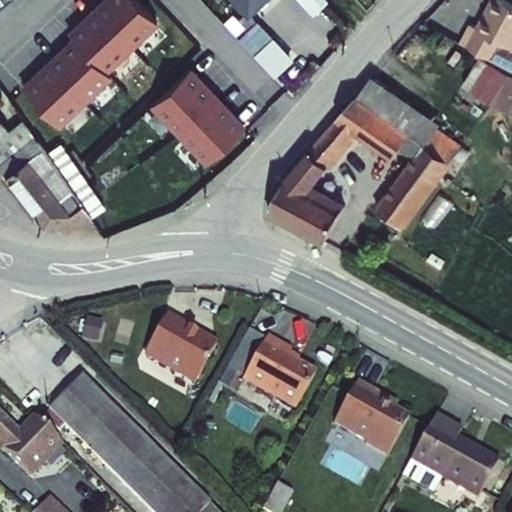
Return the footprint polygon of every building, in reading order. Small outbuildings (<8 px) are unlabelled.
[(71,37),(106,74),(158,25),(133,0),(100,0),(66,32),(71,37)] [(306,0),(316,11),(327,0),(306,0)] [(478,17),(471,29),(505,47),(511,34),(511,0),(494,0),(484,20),(478,17)] [(471,29),(468,35),(502,53),(505,47),(471,29)] [(259,51),(280,73),(300,54),(278,32),(259,51)] [(22,83),(62,126),(111,79),(106,74),(71,37),(22,83)] [(511,62),(490,50),(472,79),(511,102),(511,62)] [(383,68),(364,90),(424,128),(411,148),(425,157),(390,205),(414,223),(449,175),(458,180),(482,147),(449,123),(456,115),(383,68)] [(180,132),(206,161),(244,126),(190,69),(147,109),(174,138),(180,132)] [(300,172),(278,207),(336,237),(357,202),(319,182),(336,160),(341,163),(368,129),(407,154),(411,148),(424,128),(364,90),(300,172)] [(0,95),(0,141),(22,124),(0,95)] [(22,124),(0,141),(0,149),(8,161),(44,133),(32,117),(22,124)] [(44,133),(8,161),(55,222),(62,222),(74,226),(98,210),(44,133)] [(216,338),(165,313),(146,351),(197,377),(216,338)] [(102,340),(102,314),(87,314),(86,340),(102,340)] [(266,338),(249,328),(227,367),(228,368),(236,372),(243,377),(266,338)] [(292,348),(268,335),(266,338),(243,377),(242,380),(296,411),(318,371),(299,360),(300,357),(291,351),(292,348)] [(231,511),(85,366),(54,397),(169,511),(231,511)] [(236,372),(228,368),(219,382),(227,387),(236,372)] [(399,403),(359,380),(333,424),(366,442),(365,444),(387,456),(411,416),(396,407),(399,403)] [(0,401),(0,435),(30,467),(63,435),(35,406),(19,421),(0,401)] [(478,499),(500,459),(459,437),(463,429),(437,414),(410,460),(411,461),(442,479),(478,499)] [(442,479),(411,461),(402,476),(433,494),(442,479)] [(282,511),(294,493),(277,482),(262,509),(267,511),(282,511)] [(76,511),(53,489),(35,506),(40,511),(76,511)]
